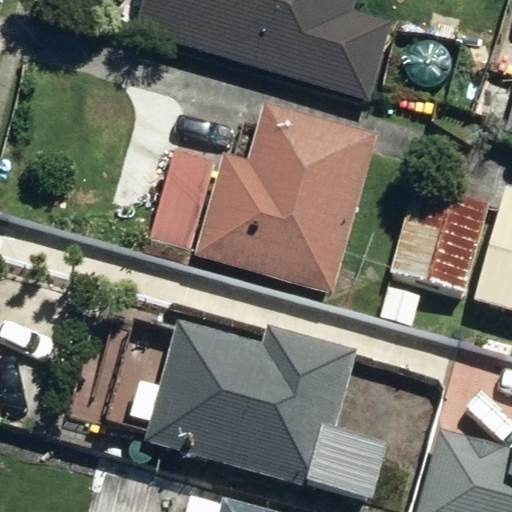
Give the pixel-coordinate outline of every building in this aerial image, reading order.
[(148,0),(136,40),(369,110),(392,35),(349,23),(356,0),(148,0)] [(196,271),(334,309),(378,150),(264,119),(248,176),(224,170),(196,271)] [(148,246),(190,257),(212,173),(171,162),(148,246)] [(391,285),(463,304),(487,214),(415,195),(391,285)] [(511,202),(507,201),(476,313),(511,322),(511,202)] [(145,454),(315,503),(355,366),(269,341),(264,358),(180,335),(145,454)] [(422,511),(511,511),(511,463),(441,444),(422,511)]
